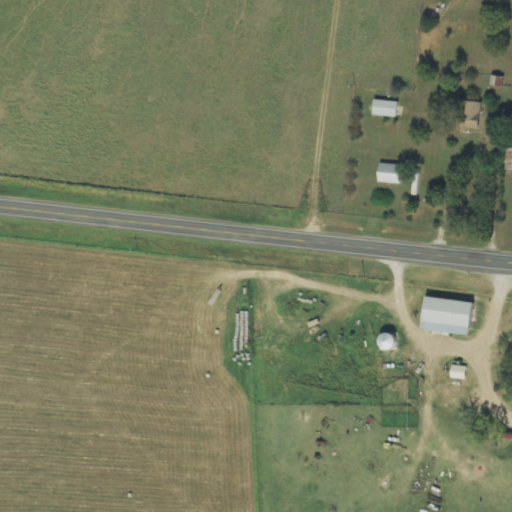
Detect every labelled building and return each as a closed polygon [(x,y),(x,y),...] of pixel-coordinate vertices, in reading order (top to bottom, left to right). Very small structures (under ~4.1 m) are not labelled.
[(373,117),(397,118),(398,102),(373,102),(373,117)] [(480,104),(458,103),(457,131),(479,131),(480,104)] [(378,184),(400,185),(401,166),(379,165),(378,184)] [(473,305),(425,298),(420,331),(468,338),(473,305)] [(465,381),(466,367),(451,367),(451,380),(465,381)]
